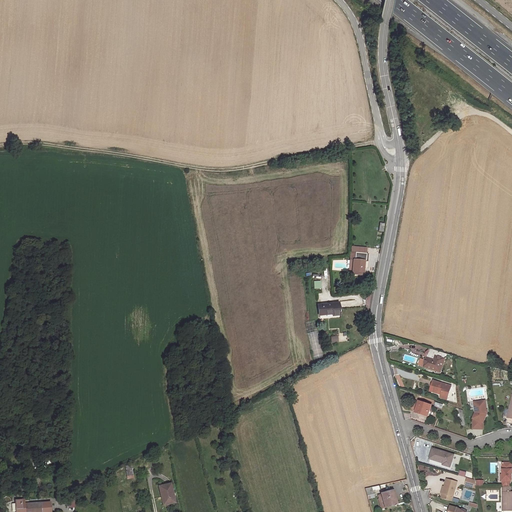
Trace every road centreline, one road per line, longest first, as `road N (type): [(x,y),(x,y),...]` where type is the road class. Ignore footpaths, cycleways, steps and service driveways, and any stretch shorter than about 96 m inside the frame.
road 1 (track): [(381,140),(220,170),(43,143),(0,145)]
road 2 (unclassified): [(396,423),(374,316),(400,157)]
road 3 (motorway): [(394,0),(511,93)]
road 4 (unclassified): [(398,143),(382,59),(389,0)]
road 5 (track): [(511,131),(468,113),(400,157)]
road 6 (residential): [(396,423),(469,445),(511,434)]
